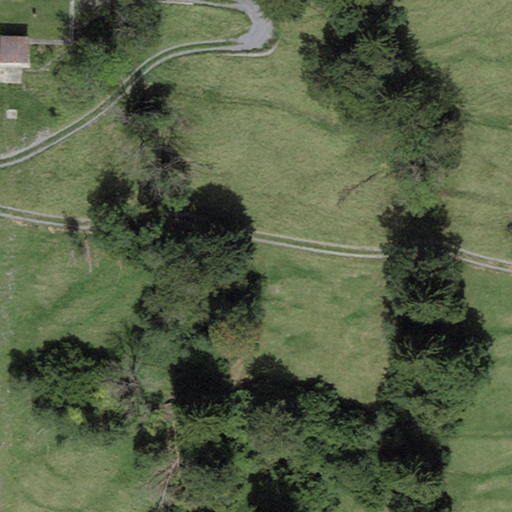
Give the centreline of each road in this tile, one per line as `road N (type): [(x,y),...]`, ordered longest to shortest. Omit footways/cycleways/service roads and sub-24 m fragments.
road 1 (track): [(511,268),(444,248),(356,254),(234,232),(0,212)]
road 2 (track): [(0,153),(83,128),(95,101),(92,67),(134,51),(292,37),(299,15),(267,0)]
